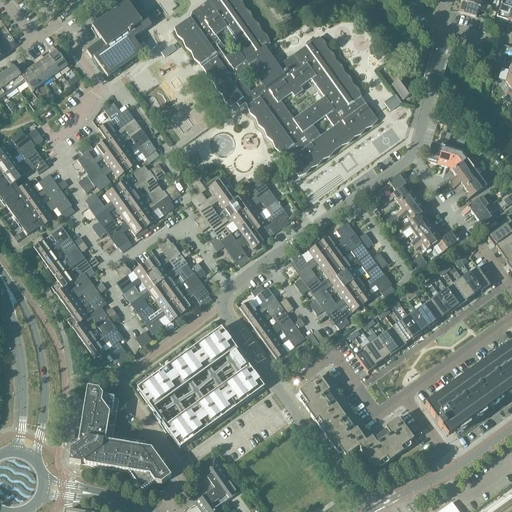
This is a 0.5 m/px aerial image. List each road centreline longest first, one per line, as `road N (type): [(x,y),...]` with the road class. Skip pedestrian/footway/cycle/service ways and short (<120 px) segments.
road 1 (residential): [(97,85),(79,122),(57,139),(81,199),(77,224),(106,267)]
road 2 (residential): [(183,233),(185,189),(166,148),(123,87),(107,96),(97,85)]
road 3 (tertiary): [(31,459),(42,416),(40,354),(23,306),(2,279)]
road 4 (tertiary): [(2,279),(19,361),(15,452)]
road 5 (residential): [(282,394),(333,356),(376,416),(401,398)]
road 6 (residential): [(367,511),(282,394)]
road 7 (residential): [(154,511),(179,494),(180,478),(127,398)]
road 8 (residential): [(511,321),(401,398)]
road 9 (residential): [(413,157),(448,32)]
road 10 (residential): [(282,394),(217,306),(223,295)]
